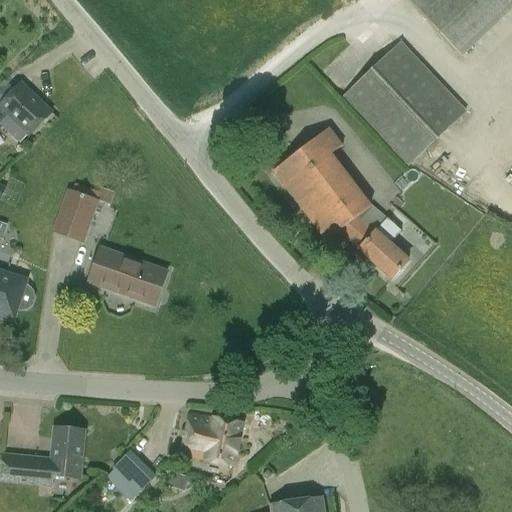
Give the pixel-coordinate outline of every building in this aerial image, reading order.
[(511,0),(407,0),(461,58),(511,9),(511,0)] [(408,167),(467,112),(401,42),(342,97),(408,167)] [(52,113),(21,83),(0,105),(0,129),(17,145),(27,136),(28,138),(52,113)] [(326,242),(339,232),(358,249),(392,280),(409,261),(390,244),(401,232),(385,218),(375,230),(359,216),(373,206),(332,154),(343,146),(329,128),(272,172),(326,242)] [(114,192),(103,188),(99,199),(110,203),(114,192)] [(82,242),(98,201),(68,189),(52,230),(82,242)] [(151,305),(163,272),(106,252),(95,285),(151,305)] [(0,318),(7,321),(10,319),(14,320),(17,310),(20,311),(26,310),(32,305),(34,300),(32,293),(27,289),(25,288),(26,282),(0,273),(0,318)] [(234,467),(243,425),(191,416),(182,456),(203,461),(234,467)] [(0,470),(0,482),(14,484),(52,487),(53,478),(80,480),(85,432),(53,429),(50,467),(38,466),(39,460),(17,457),(1,456),(0,470)] [(155,478),(131,452),(106,476),(116,487),(125,496),(130,502),(155,478)] [(266,481),(272,476),(268,471),(262,477),(266,481)] [(119,501),(125,496),(116,487),(111,492),(119,501)] [(324,511),(322,498),(270,505),(270,511),(324,511)]
